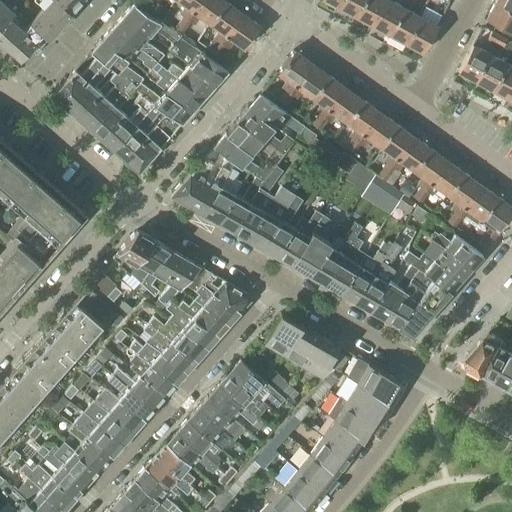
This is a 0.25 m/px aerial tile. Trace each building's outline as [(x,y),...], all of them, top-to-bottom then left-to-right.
[(35,0),(42,7),(26,25),(44,41),(48,37),(47,36),(79,0),(35,0)] [(171,27),(170,29),(177,34),(200,0),(177,0),(185,6),(179,14),(183,16),(174,29),(171,27)] [(200,0),(177,34),(179,36),(193,46),(195,43),(184,36),(181,33),(190,22),(193,24),(200,16),(209,23),(225,1),(223,0),(200,0)] [(341,0),(338,6),(356,16),(364,0),(341,0)] [(364,0),(356,16),(372,24),(384,0),(364,0)] [(384,0),(372,24),(388,33),(402,7),(392,1),(392,0),(384,0)] [(511,0),(495,0),(495,1),(511,9),(511,0)] [(0,29),(11,17),(14,14),(0,1),(0,29)] [(225,1),(209,23),(219,30),(213,38),(208,45),(212,47),(209,50),(213,53),(242,13),(225,1)] [(511,32),(511,9),(495,1),(485,18),(511,33),(511,32)] [(133,3),(122,15),(148,34),(153,28),(173,42),(179,36),(177,34),(170,29),(145,11),(133,3)] [(388,33),(405,42),(420,16),(402,7),(388,33)] [(242,13),(213,53),(216,55),(224,46),(227,48),(233,40),(244,47),(259,25),(242,13)] [(112,27),(156,62),(162,55),(143,39),(148,34),(122,15),(112,27)] [(420,16),(405,42),(422,52),(436,25),(420,16)] [(11,17),(0,29),(0,40),(20,58),(28,48),(35,54),(39,49),(38,48),(44,41),(26,25),(22,29),(12,20),(13,19),(11,17)] [(102,38),(127,57),(132,52),(142,60),(140,62),(150,69),(151,67),(156,62),(112,27),(102,38)] [(457,70),(475,80),(489,54),(481,49),(486,39),(495,43),(499,35),(486,28),(479,29),(457,70)] [(506,39),(499,35),(495,43),(502,47),(506,39)] [(188,64),(214,83),(226,70),(193,46),(179,36),(173,42),(168,49),(188,64)] [(136,85),(139,81),(142,77),(122,63),(127,57),(102,38),(89,52),(96,57),(103,62),(110,66),(116,71),(129,80),(136,85)] [(278,99),(281,101),(310,62),(293,50),(277,71),(287,79),(281,87),(285,90),(278,99)] [(475,80),(492,89),(506,63),(489,54),(475,80)] [(52,94),(64,105),(103,62),(96,57),(88,65),(80,75),(74,69),(52,94)] [(64,105),(77,116),(98,91),(93,86),(110,66),(103,62),(64,105)] [(165,90),(191,109),(203,96),(166,70),(156,62),(151,67),(161,75),(155,82),(165,90)] [(310,62),(281,101),(285,104),(292,95),(297,98),(303,90),(312,96),(328,74),(310,62)] [(172,63),(166,70),(203,96),(214,83),(188,64),(182,71),(172,63)] [(492,89),(509,98),(511,92),(511,65),(506,63),(492,89)] [(77,116),(88,126),(121,89),(129,80),(116,71),(109,80),(113,84),(103,95),(98,91),(77,116)] [(312,124),(315,126),(344,86),(328,74),(312,96),(321,103),(315,111),(319,114),(312,124)] [(139,93),(153,102),(161,108),(166,111),(180,121),(191,109),(165,90),(159,96),(145,86),(139,81),(136,85),(134,88),(139,93)] [(335,113),(346,120),(361,99),(344,86),(315,126),(319,129),(326,119),(329,122),(335,113)] [(88,126),(100,137),(122,113),(116,108),(128,94),(121,89),(88,126)] [(100,137),(112,148),(153,102),(139,93),(133,100),(139,105),(128,118),(122,113),(100,137)] [(246,107),(272,126),(278,119),(298,132),(303,125),(259,93),(246,107)] [(346,148),(349,150),(378,111),(361,99),(346,120),(355,127),(349,135),(353,138),(346,148)] [(155,115),(160,119),(166,111),(161,108),(153,102),(112,148),(125,160),(146,135),(142,131),(155,115)] [(235,120),(283,155),(293,139),(285,134),(280,141),(267,132),(272,126),(246,107),(235,120)] [(146,135),(125,160),(137,171),(159,145),(180,121),(166,111),(160,119),(146,135)] [(369,137),(379,144),(395,123),(378,111),(349,150),(353,153),(360,143),(363,146),(369,137)] [(273,169),(275,165),(283,155),(235,120),(224,132),(250,151),(256,144),(269,154),(263,161),(266,163),(273,169)] [(377,175),(381,178),(412,135),(395,123),(379,144),(388,151),(382,159),(387,162),(377,175)] [(306,148),(314,137),(316,135),(303,125),(298,132),(293,139),(306,148)] [(255,175),(263,182),(273,169),(266,163),(262,169),(244,157),(250,151),(224,132),(212,145),(227,155),(235,161),(242,166),(255,175)] [(339,143),(346,148),(353,138),(349,135),(346,133),(339,143)] [(403,162),(413,169),(428,147),(412,135),(381,178),(388,183),(390,184),(399,171),(397,170),(403,162)] [(306,148),(319,157),(327,145),(314,137),(306,148)] [(0,311),(86,214),(0,138),(0,311)] [(333,166),(336,162),(342,154),(328,144),(327,145),(319,157),(333,166)] [(413,196),(417,199),(446,159),(428,147),(413,169),(422,176),(416,184),(420,186),(413,196)] [(336,162),(350,171),(356,161),(343,151),(342,154),(336,162)] [(187,204),(205,176),(214,163),(203,156),(170,194),(187,204)] [(436,186),(446,193),(462,171),(446,159),(417,199),(420,201),(427,192),(430,194),(436,186)] [(218,221),(235,193),(241,183),(234,178),(242,166),(235,161),(229,171),(226,174),(227,175),(202,213),(218,221)] [(350,171),(369,182),(374,173),(356,161),(350,171)] [(231,229),(244,237),(272,195),(266,191),(281,169),(275,165),(263,182),(231,229)] [(205,176),(187,204),(202,213),(227,175),(226,174),(229,171),(221,166),(212,180),(205,176)] [(447,220),(450,223),(479,183),(462,171),(446,193),(456,200),(450,208),(454,211),(447,220)] [(369,182),(383,191),(388,183),(381,178),(377,175),(375,173),(374,173),(369,182)] [(218,221),(231,229),(263,182),(255,175),(242,197),(235,193),(218,221)] [(383,191),(397,201),(402,193),(390,184),(388,183),(383,191)] [(450,223),(454,225),(461,216),(475,225),(480,217),(496,196),(479,183),(450,223)] [(244,237),(260,246),(295,194),(287,189),(280,200),(272,195),(244,237)] [(402,193),(397,201),(394,205),(405,212),(413,201),(402,193)] [(260,246),(275,255),(294,226),(287,221),(301,199),(295,194),(260,246)] [(511,206),(496,196),(480,217),(490,224),(477,243),(485,248),(499,229),(498,229),(511,210),(511,206)] [(411,214),(422,221),(428,213),(416,205),(411,214)] [(275,255),(290,263),(322,214),(315,209),(312,214),(309,219),(302,215),(294,226),(275,255)] [(291,263),(309,274),(330,242),(320,236),(331,219),(322,214),(290,263),(291,264),(291,263)] [(324,283),(355,235),(361,226),(354,221),(342,238),(335,234),(330,242),(309,274),(324,283)] [(127,271),(154,239),(139,231),(134,232),(126,240),(112,256),(127,270),(127,271)] [(433,232),(429,237),(471,266),(481,254),(454,233),(448,240),(438,232),(436,234),(433,232)] [(324,283),(339,291),(358,263),(364,252),(357,247),(362,240),(355,235),(324,283)] [(437,253),(433,259),(460,278),(471,266),(429,237),(425,242),(437,253)] [(127,271),(139,283),(169,248),(154,239),(127,271)] [(339,291),(354,300),(390,246),(384,242),(383,241),(365,267),(358,263),(339,291)] [(354,300),(368,308),(386,280),(381,277),(401,246),(393,241),(390,246),(354,300)] [(158,275),(164,279),(184,256),(169,248),(139,283),(154,296),(158,290),(151,284),(158,275)] [(417,268),(424,273),(432,278),(450,290),(460,278),(433,259),(422,251),(417,257),(407,250),(402,257),(417,268)] [(163,305),(179,287),(183,283),(195,290),(200,284),(209,276),(212,273),(184,256),(164,279),(171,283),(157,299),(163,305)] [(368,308),(383,317),(416,269),(409,264),(395,284),(388,278),(386,280),(368,308)] [(383,317),(398,325),(422,291),(415,286),(424,273),(417,268),(417,269),(416,269),(383,317)] [(90,281),(106,295),(114,286),(115,284),(100,270),(90,281)] [(209,276),(200,284),(211,293),(239,310),(249,299),(248,294),(224,280),(217,287),(210,282),(213,278),(209,276)] [(422,291),(398,325),(411,333),(450,290),(432,278),(422,291)] [(198,293),(194,298),(228,323),(239,310),(211,293),(200,284),(195,290),(198,293)] [(80,293),(115,325),(122,317),(86,285),(80,293)] [(114,286),(106,295),(112,300),(120,291),(114,286)] [(181,299),(177,305),(216,336),(228,323),(194,298),(188,305),(181,299)] [(74,299),(53,323),(80,347),(101,324),(75,300),(74,299)] [(164,305),(163,305),(157,299),(154,302),(161,308),(164,305)] [(171,313),(167,318),(205,348),(216,336),(177,305),(171,300),(165,308),(171,313)] [(263,341),(283,353),(300,324),(299,323),(300,323),(299,322),(298,323),(280,312),(263,341)] [(153,315),(147,323),(195,360),(205,348),(167,318),(163,324),(153,315)] [(467,365),(483,374),(504,336),(510,324),(499,317),(489,329),(466,355),(467,365)] [(53,323),(32,346),(59,371),(80,347),(53,323)] [(150,334),(145,340),(185,371),(195,360),(147,323),(142,328),(150,334)] [(283,353),(301,364),(318,334),(301,324),(300,323),(300,324),(283,353)] [(120,328),(113,336),(119,341),(126,334),(120,328)] [(318,334),(301,364),(321,375),(338,346),(337,345),(336,344),(336,345),(318,334)] [(483,374),(495,380),(511,349),(511,334),(510,339),(504,336),(483,374)] [(135,352),(135,353),(175,383),(185,371),(145,340),(145,341),(141,346),(134,339),(128,347),(135,352)] [(32,346),(11,370),(39,394),(59,371),(32,346)] [(104,347),(93,359),(99,364),(110,352),(104,347)] [(511,349),(495,380),(508,387),(511,379),(511,349)] [(139,375),(164,395),(175,383),(135,353),(129,360),(132,363),(129,366),(139,375)] [(331,367),(334,369),(338,371),(346,357),(339,353),(331,367)] [(252,363),(264,374),(270,368),(257,357),(252,363)] [(99,364),(93,359),(83,371),(89,376),(99,364)] [(239,359),(227,372),(261,400),(265,396),(276,407),(283,399),(239,359)] [(367,363),(356,382),(386,400),(385,400),(386,399),(387,398),(386,398),(397,379),(367,363)] [(117,367),(110,374),(153,408),(164,395),(139,375),(133,381),(117,367)] [(11,370),(0,382),(0,402),(18,418),(39,394),(11,370)] [(268,377),(280,388),(285,382),(273,371),(268,377)] [(227,372),(218,383),(257,416),(267,405),(261,400),(227,372)] [(331,372),(320,384),(326,390),(337,377),(331,372)] [(104,388),(103,388),(107,391),(117,400),(143,419),(153,408),(110,374),(106,378),(123,393),(118,399),(104,388)] [(285,382),(280,388),(292,399),(297,393),(285,382)] [(356,382),(345,400),(373,418),(385,401),(386,400),(356,382)] [(207,395),(232,416),(237,411),(252,424),(258,429),(264,423),(257,417),(257,416),(218,383),(207,395)] [(71,384),(63,393),(69,398),(77,389),(71,384)] [(326,390),(320,384),(310,396),(316,402),(326,390)] [(84,393),(92,400),(132,431),(143,419),(117,400),(107,391),(103,388),(98,395),(89,387),(84,393)] [(61,395),(52,406),(58,411),(67,400),(61,395)] [(197,407),(234,438),(244,427),(232,416),(207,395),(197,407)] [(327,413),(334,418),(362,437),(362,436),(362,437),(363,436),(363,435),(373,418),(345,400),(338,396),(327,413)] [(92,400),(83,411),(122,443),(132,431),(92,400)] [(0,402),(0,437),(18,418),(0,402)] [(304,403),(293,415),(299,420),(310,408),(304,403)] [(58,411),(52,406),(42,416),(48,422),(58,411)] [(197,407),(186,418),(211,440),(216,435),(230,447),(235,441),(235,440),(235,439),(234,438),(197,407)] [(72,423),(110,457),(122,443),(83,411),(82,411),(72,423)] [(299,420),(293,415),(288,421),(294,426),(299,420)] [(186,418),(175,431),(215,465),(217,466),(216,466),(218,463),(216,461),(219,458),(215,455),(221,448),(211,440),(186,418)] [(334,418),(322,435),(349,454),(361,438),(362,437),(334,418)] [(263,425),(271,432),(276,426),(272,421),(263,425)] [(81,441),(74,449),(98,470),(110,457),(72,423),(67,430),(81,441)] [(35,425),(27,434),(33,439),(41,430),(35,425)] [(175,431),(165,442),(189,464),(190,464),(195,458),(211,473),(217,466),(215,465),(175,431)] [(278,432),(268,443),(274,449),(284,438),(278,432)] [(322,435),(309,452),(336,473),(336,472),(337,473),(337,472),(337,471),(349,454),(322,435)] [(243,448),(251,455),(257,447),(250,440),(243,448)] [(165,442),(154,454),(192,487),(189,484),(194,478),(185,469),(189,464),(165,442)] [(268,443),(251,463),(257,468),(259,465),(263,469),(277,452),(273,449),(274,449),(268,443)] [(57,468),(51,475),(75,496),(87,483),(48,450),(42,444),(36,451),(57,468)] [(54,444),(48,450),(87,483),(98,470),(74,449),(68,456),(54,444)] [(14,449),(5,458),(11,464),(19,454),(14,449)] [(309,452),(296,469),(322,490),(335,474),(336,473),(309,452)] [(154,454),(144,466),(168,488),(173,482),(186,494),(192,487),(154,454)] [(27,477),(27,478),(63,510),(75,496),(51,475),(37,463),(31,469),(24,462),(18,468),(27,477)] [(251,463),(240,475),(246,480),(257,468),(251,463)] [(230,465),(223,473),(230,478),(236,471),(230,465)] [(144,466),(133,478),(171,511),(182,511),(176,506),(170,500),(175,494),(168,488),(144,466)] [(296,469),(283,485),(308,507),(309,507),(310,506),(309,506),(322,490),(296,469)] [(230,478),(223,473),(217,480),(223,486),(230,478)] [(240,475),(227,490),(233,495),(246,480),(240,475)] [(17,490),(26,499),(38,511),(61,511),(63,510),(27,478),(16,490),(17,490)] [(133,478),(122,491),(145,511),(146,511),(152,506),(158,511),(170,511),(171,511),(133,478)] [(17,490),(16,490),(3,479),(0,482),(0,494),(16,509),(13,511),(38,511),(26,499),(17,490)] [(283,485),(269,501),(280,511),(303,511),(307,508),(307,509),(308,508),(308,507),(283,485)] [(208,488),(201,496),(208,502),(215,495),(208,488)] [(227,490),(213,505),(219,510),(233,495),(227,490)] [(145,511),(122,491),(110,505),(117,511),(145,511)] [(208,502),(201,496),(194,503),(202,510),(208,502)] [(280,511),(269,501),(258,511),(280,511)]
